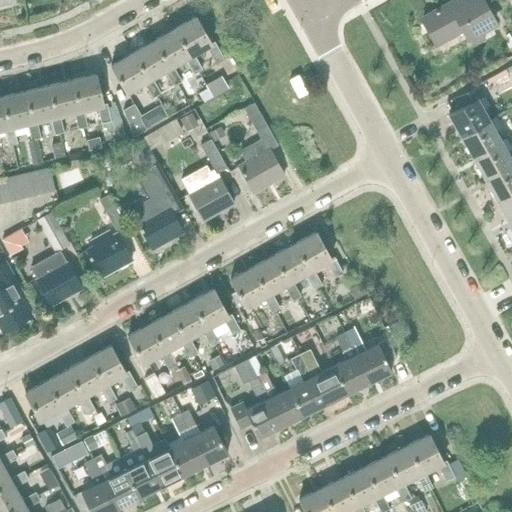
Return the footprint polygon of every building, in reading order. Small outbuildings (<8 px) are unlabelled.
[(482,30),(496,23),(483,0),(465,0),(454,7),(452,3),(424,19),(437,43),(464,28),(474,47),(487,40),(482,30)] [(197,18),(175,30),(191,57),(195,55),(208,48),(216,62),(224,58),(216,43),(212,45),(197,18)] [(191,57),(175,30),(154,42),(170,69),(174,67),(187,60),(195,74),(199,72),(203,70),(195,55),(191,57)] [(154,42),(134,54),(149,81),(153,79),(166,72),(175,86),(178,84),(183,81),(174,67),(170,69),(154,42)] [(149,81),(134,54),(112,66),(128,94),(145,85),(153,99),(158,96),(161,94),(153,79),(149,81)] [(97,74),(73,80),(81,112),(84,111),(98,108),(102,124),(106,140),(125,136),(121,118),(112,120),(108,105),(105,105),(97,74)] [(230,88),(223,77),(207,87),(212,95),(214,97),(230,88)] [(81,112),(73,80),(49,85),(57,118),(61,117),(76,114),(80,130),(85,129),(88,128),(84,111),(81,112)] [(34,124),(38,123),(52,119),(56,136),(62,135),(66,134),(61,117),(57,118),(49,85),(26,91),(34,124)] [(478,98),(484,95),(478,85),(458,96),(464,107),(450,115),(462,136),(491,120),(478,98)] [(207,87),(199,92),(204,101),(212,95),(207,87)] [(42,140),(38,123),(34,124),(26,91),(3,97),(11,129),(14,128),(29,125),(33,142),(28,143),(33,165),(43,162),(38,141),(42,140)] [(11,129),(3,97),(0,97),(0,131),(5,130),(10,148),(15,147),(18,146),(14,128),(11,129)] [(279,145),(268,124),(255,102),(244,108),(256,130),(257,130),(262,138),(240,150),(244,157),(247,163),(240,167),(254,193),(285,176),(270,149),(279,145)] [(133,104),(123,110),(134,136),(144,131),(147,129),(140,118),(141,117),(133,104)] [(168,116),(162,105),(151,111),(157,122),(168,116)] [(200,127),(192,113),(182,119),(189,133),(200,127)] [(474,157),(503,141),(491,120),(462,136),(474,157)] [(210,134),(214,141),(224,135),(220,128),(210,134)] [(158,129),(144,137),(151,148),(164,140),(158,129)] [(217,173),(225,168),(227,167),(212,139),(201,145),(205,152),(215,169),(211,171),(207,165),(181,179),(189,194),(204,221),(235,204),(219,177),(217,173)] [(511,163),(511,157),(503,141),(474,157),(486,178),(511,163)] [(60,143),(52,145),(56,159),(63,157),(60,143)] [(150,197),(130,208),(153,249),(184,233),(168,205),(179,199),(160,165),(159,163),(138,175),(150,197)] [(511,191),(511,163),(486,178),(498,199),(511,191)] [(45,195),(56,193),(51,170),(40,172),(45,195)] [(33,198),(45,195),(40,172),(28,175),(33,198)] [(22,200),(33,198),(28,175),(17,178),(22,200)] [(10,203),(22,200),(17,178),(5,180),(10,203)] [(0,205),(10,203),(5,180),(0,181),(0,205)] [(510,221),(511,219),(511,191),(498,199),(510,221)] [(110,195),(100,201),(117,230),(127,224),(110,195)] [(53,212),(38,221),(57,253),(60,251),(61,251),(71,245),(53,212)] [(133,261),(118,234),(113,237),(110,231),(92,242),(95,247),(88,251),(103,278),(133,261)] [(296,243),(295,244),(312,275),(316,272),(329,265),(335,278),(344,273),(335,257),(332,259),(316,232),(315,232),(315,233),(296,244),(296,243)] [(312,275),(295,244),(294,244),(294,245),(275,256),(275,255),(274,255),(291,287),(295,284),(307,277),(314,290),(323,285),(316,272),(312,275)] [(57,253),(31,268),(37,279),(37,280),(52,307),(82,290),(67,263),(61,251),(60,251),(57,253)] [(270,298),(274,296),(286,289),(293,301),(302,296),(295,284),(291,287),(274,255),(273,256),(272,257),(254,267),(253,267),(270,298)] [(21,288),(11,270),(11,269),(6,260),(0,262),(0,286),(2,291),(0,292),(0,323),(5,334),(33,318),(17,291),(21,288)] [(281,308),(274,296),(270,298),(253,267),(252,268),(252,269),(233,279),(231,279),(248,311),(265,301),(272,313),(281,308)] [(366,295),(361,285),(350,291),(356,301),(366,295)] [(208,330),(212,328),(225,321),(233,336),(241,331),(232,315),(229,317),(214,289),(192,301),(208,330)] [(220,342),(212,328),(208,330),(192,301),(171,313),(187,341),(191,339),(203,332),(212,347),(216,345),(220,342)] [(171,313),(150,324),(166,353),(170,351),(183,344),(192,359),(196,356),(199,354),(191,339),(187,341),(171,313)] [(166,353),(150,324),(129,336),(145,365),(162,356),(170,371),(175,368),(178,366),(170,351),(166,353)] [(388,340),(365,351),(354,328),(345,332),(370,384),(393,373),(388,363),(397,358),(388,340)] [(349,395),(370,384),(345,332),(336,336),(348,360),(335,367),(349,395)] [(111,347),(90,359),(105,387),(110,384),(122,378),(130,393),(139,388),(130,372),(126,374),(111,347)] [(335,367),(322,373),(309,349),(300,354),(326,406),(349,395),(335,367)] [(286,363),(280,351),(273,354),(279,366),(286,363)] [(291,388),(305,417),(326,406),(300,354),(292,358),(298,369),(284,375),(291,388)] [(224,366),(219,357),(209,362),(213,371),(224,366)] [(283,428),(257,377),(248,357),(234,364),(243,384),(249,381),(260,404),(246,410),(242,403),(232,409),(243,430),(254,425),(261,439),(283,428)] [(105,387),(90,359),(69,370),(84,398),(89,396),(101,390),(109,404),(118,399),(110,384),(105,387)] [(185,367),(177,371),(183,384),(191,380),(185,367)] [(84,398),(69,370),(48,382),(64,410),(67,408),(80,401),(88,416),(97,411),(89,396),(84,398)] [(203,370),(194,375),(197,379),(205,375),(203,370)] [(291,388),(277,395),(266,371),(258,375),(258,376),(257,377),(283,428),(305,417),(291,388)] [(156,397),(166,392),(155,372),(145,378),(156,397)] [(213,393),(207,381),(192,388),(199,401),(213,393)] [(64,410),(48,382),(26,394),(42,422),(58,413),(67,428),(75,424),(67,408),(64,410)] [(23,421),(10,397),(0,402),(0,408),(11,428),(23,421)] [(123,416),(136,409),(130,399),(118,405),(123,416)] [(153,417),(149,409),(140,413),(144,421),(153,417)] [(214,427),(201,433),(189,409),(180,414),(205,467),(228,455),(214,427)] [(183,478),(205,467),(180,414),(171,418),(184,442),(169,449),(183,478)] [(102,415),(95,419),(99,426),(106,423),(102,415)] [(61,444),(55,434),(51,428),(39,435),(48,451),(61,444)] [(57,435),(63,446),(77,439),(72,428),(57,435)] [(161,489),(135,435),(132,429),(125,433),(133,450),(119,457),(139,500),(161,489)] [(145,431),(135,435),(161,489),(162,488),(183,478),(169,449),(164,438),(152,444),(145,431)] [(30,434),(22,439),(27,448),(35,443),(30,434)] [(421,474),(426,471),(439,465),(447,481),(455,477),(447,461),(443,462),(430,435),(407,446),(421,474)] [(94,437),(85,442),(90,453),(99,448),(94,437)] [(407,446),(386,456),(400,485),(404,483),(417,476),(425,492),(434,488),(426,471),(421,474),(407,446)] [(77,457),(73,448),(55,457),(59,466),(77,457)] [(0,461),(1,463),(0,463),(0,491),(13,484),(11,480),(4,468),(18,460),(15,455),(13,452),(0,458),(0,461)] [(139,500),(119,457),(107,463),(101,454),(92,459),(118,510),(139,500)] [(400,485),(386,456),(364,467),(379,496),(382,494),(395,488),(403,503),(410,499),(412,499),(408,492),(404,483),(400,485)] [(91,511),(114,511),(118,510),(92,459),(84,463),(96,486),(82,493),(91,511)] [(379,496),(364,467),(343,478),(357,507),(361,505),(374,499),(380,511),(385,511),(390,510),(382,494),(379,496)] [(49,468),(40,473),(42,477),(49,490),(59,485),(52,472),(49,468)] [(0,491),(0,511),(11,511),(25,505),(23,502),(16,489),(30,481),(26,475),(25,473),(11,480),(13,484),(0,491)] [(343,478),(322,488),(333,511),(347,511),(353,509),(354,511),(364,511),(361,505),(357,507),(343,478)] [(333,511),(322,488),(299,499),(305,511),(333,511)] [(29,511),(27,509),(41,501),(39,498),(37,494),(23,502),(25,505),(11,511),(29,511)] [(422,500),(411,505),(414,511),(425,511),(427,511),(422,500)] [(58,511),(61,511),(64,509),(59,501),(47,507),(49,511),(58,511)]
